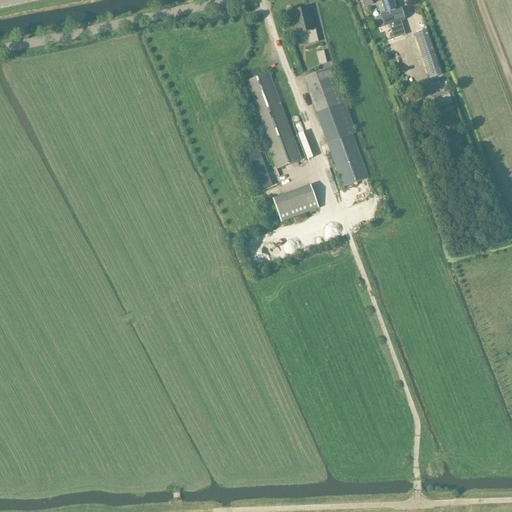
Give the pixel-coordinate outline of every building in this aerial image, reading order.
[(380,0),(381,2),(376,4),(380,16),(384,27),(389,25),(394,39),(404,35),(401,25),(400,25),(398,22),(403,20),(400,9),(396,10),(392,0),(380,0)] [(307,9),(292,12),(297,34),(306,32),(309,45),(318,43),(315,30),(312,31),(307,9)] [(427,31),(415,35),(430,79),(442,75),(427,31)] [(332,68),(303,79),(306,89),(335,78),(332,68)] [(293,149),(265,75),(247,82),(254,103),(261,100),(266,113),(259,116),(274,156),(293,149)] [(452,103),(449,95),(437,99),(440,107),(452,103)] [(418,104),(421,114),(429,111),(425,101),(418,104)] [(281,223),(318,208),(310,186),(272,200),(281,223)] [(482,204),(479,197),(472,199),(475,207),(482,204)] [(458,227),(455,216),(448,218),(451,229),(458,227)]
